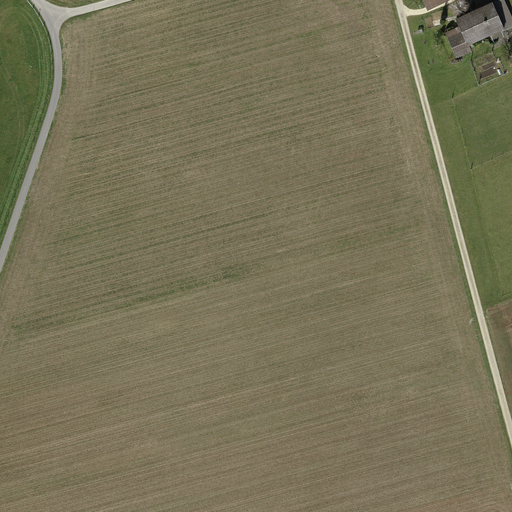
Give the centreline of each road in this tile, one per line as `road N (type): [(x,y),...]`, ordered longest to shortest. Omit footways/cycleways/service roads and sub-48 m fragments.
road 1 (track): [(511,436),(399,0)]
road 2 (unclassified): [(0,258),(49,125),(59,52),(53,18),(36,0)]
